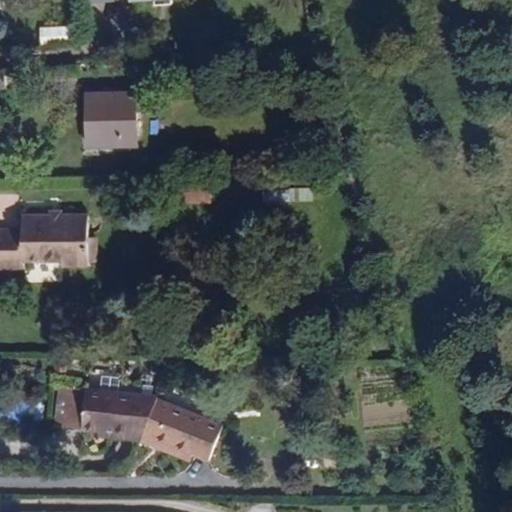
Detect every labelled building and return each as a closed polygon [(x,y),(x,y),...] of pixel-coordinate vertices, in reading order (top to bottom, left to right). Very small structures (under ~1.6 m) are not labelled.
[(77,44),(76,26),(40,28),(40,45),(77,44)] [(87,104),(114,103),(114,87),(87,86),(87,104)] [(135,87),(114,87),(114,103),(87,104),(87,141),(136,140),(135,87)] [(184,192),(184,203),(208,203),(208,192),(184,192)] [(22,210),(22,224),(0,224),(0,263),(24,262),(24,255),(61,254),(61,261),(87,260),(86,208),(57,209),(57,206),(49,206),(49,210),(22,210)] [(221,388),(220,384),(149,382),(148,419),(186,421),(186,425),(204,426),(213,432),(218,425),(265,451),(282,421),(221,388)]
